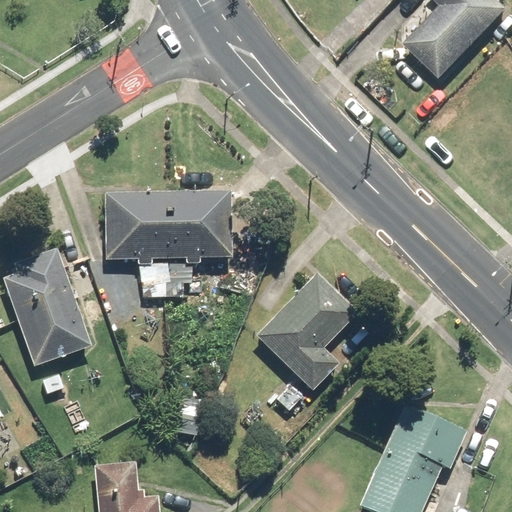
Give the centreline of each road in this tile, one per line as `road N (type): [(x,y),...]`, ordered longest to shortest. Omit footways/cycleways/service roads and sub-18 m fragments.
road 1 (secondary): [(511,317),(275,89),(216,18)]
road 2 (residential): [(0,151),(216,18)]
